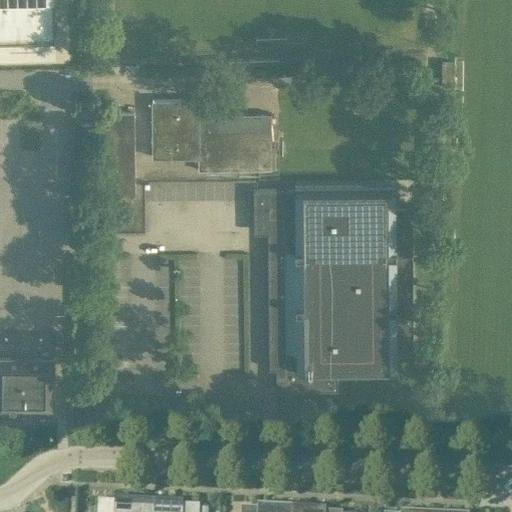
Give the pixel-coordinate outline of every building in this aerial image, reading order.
[(53,0),(0,0),(0,37),(54,35),(53,0)] [(454,62),(441,62),(441,87),(454,87),(454,62)] [(285,149),(369,149),(369,134),(392,134),(393,91),(286,91),(285,149)] [(270,169),(270,113),(230,113),(230,100),(209,100),(209,114),(207,114),(207,115),(198,115),(198,99),(152,99),(152,157),(198,156),(199,169),(270,169)] [(108,112),(108,133),(109,194),(134,194),(134,112),(108,112)] [(395,187),(253,189),(253,216),(257,216),(257,229),(267,229),(269,368),(276,368),(276,389),(337,389),(337,367),(397,367),(396,348),(414,348),(412,206),(395,206),(395,187)] [(0,407),(52,408),(52,378),(52,360),(0,359),(0,407)] [(96,511),(147,511),(148,505),(97,503),(96,511)]
